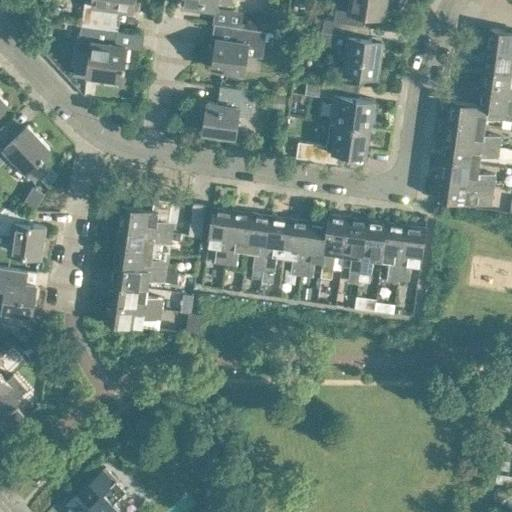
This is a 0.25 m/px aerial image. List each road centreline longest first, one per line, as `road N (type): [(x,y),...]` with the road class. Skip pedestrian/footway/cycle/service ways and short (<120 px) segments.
road 1 (residential): [(451,8),(420,75),(411,155),(394,181),(150,156)]
road 2 (residential): [(63,304),(84,155),(97,136)]
road 3 (residential): [(97,136),(0,35)]
road 4 (residential): [(150,156),(164,57),(177,24)]
